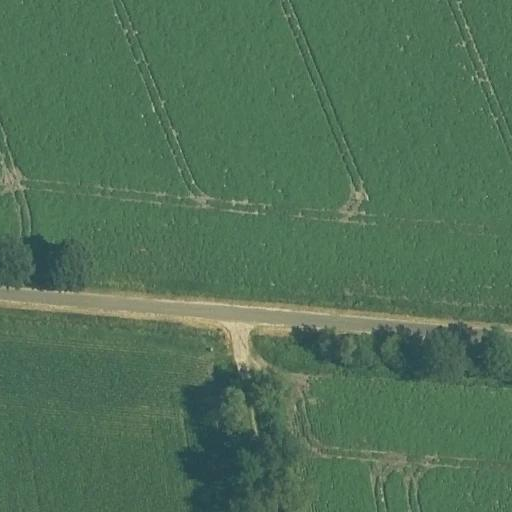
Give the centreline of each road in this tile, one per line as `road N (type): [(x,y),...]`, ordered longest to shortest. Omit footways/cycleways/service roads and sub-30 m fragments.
road 1 (unclassified): [(511,339),(0,294)]
road 2 (track): [(235,316),(268,511)]
